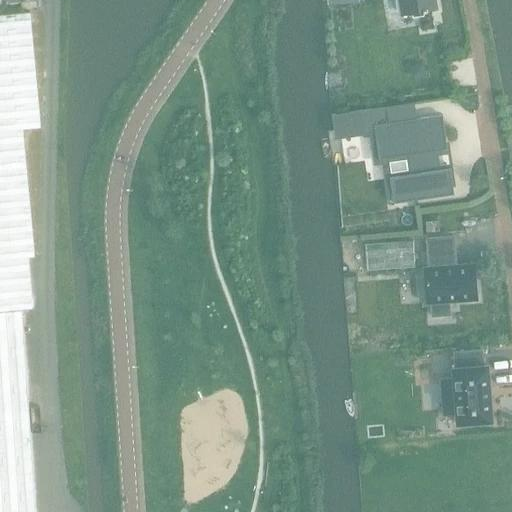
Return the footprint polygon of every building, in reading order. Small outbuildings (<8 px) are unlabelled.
[(399,0),(402,15),(435,9),(433,0),(399,0)] [(0,311),(22,310),(26,310),(31,310),(28,259),(34,258),(21,129),(39,127),(29,12),(0,15),(0,311)] [(458,77),(457,71),(456,66),(453,61),(450,58),(445,55),(441,53),(432,51),(428,52),(423,53),(418,56),(414,59),(411,64),(409,68),(408,73),(408,77),(408,82),(410,86),(415,94),(422,99),(427,101),(432,102),(437,101),(442,100),(447,97),(450,95),(453,92),(456,87),(457,82),(458,77)] [(386,107),(359,111),(362,131),(374,129),(378,156),(406,151),(409,170),(389,173),(393,204),(454,194),(449,164),(437,166),(434,147),(447,145),(442,115),(388,123),(386,107)] [(425,233),(439,232),(438,221),(424,222),(425,233)] [(429,268),(424,268),(427,303),(431,303),(432,308),(432,316),(450,315),(449,301),(477,299),(474,264),(455,266),(453,236),(427,238),(429,268)] [(414,241),(365,245),(367,270),(415,267),(414,241)] [(35,511),(22,310),(0,311),(0,511),(35,511)] [(453,379),(440,380),(443,415),(456,414),(457,424),(492,421),(487,366),(483,366),(482,350),(454,352),(455,368),(453,369),(453,379)]
